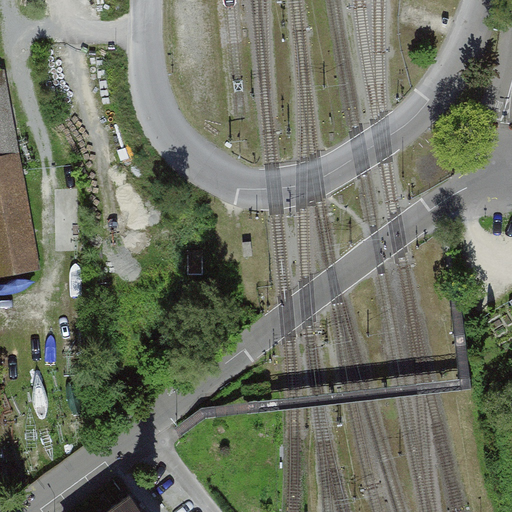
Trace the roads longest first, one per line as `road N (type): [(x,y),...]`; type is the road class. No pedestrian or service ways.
road 1 (residential): [(147,0),(147,49),(165,123),(200,162),(253,189),(317,180),(404,126),(437,91),(480,0)]
road 2 (residential): [(160,415),(26,511)]
